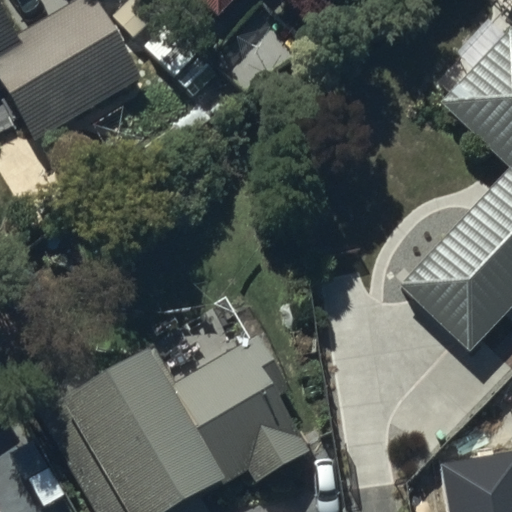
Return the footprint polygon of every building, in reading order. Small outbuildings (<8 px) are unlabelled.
[(181,0),(215,31),(244,0),(181,0)] [(16,51),(0,25),(0,100),(35,158),(141,95),(89,7),(16,51)] [(469,83),(437,116),(508,183),(394,304),(463,369),(511,318),(511,317),(511,44),(509,42),(490,62),(476,48),(455,70),(469,83)] [(222,511),(224,511),(218,500),(249,482),(256,494),(309,464),(277,410),(287,404),(256,352),(177,398),(155,361),(104,390),(80,348),(12,388),(84,511),(222,511)] [(511,511),(511,456),(419,473),(403,493),(406,511),(511,511)]
